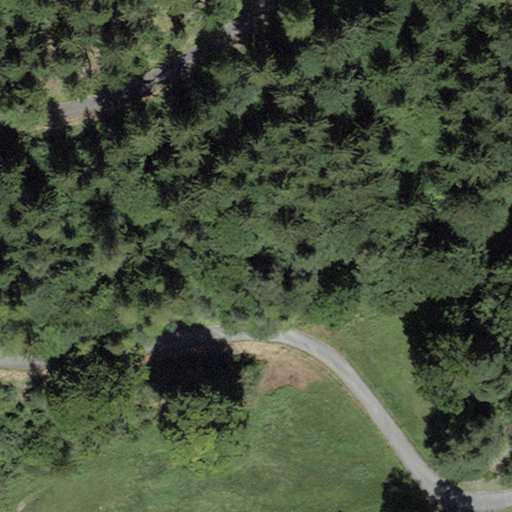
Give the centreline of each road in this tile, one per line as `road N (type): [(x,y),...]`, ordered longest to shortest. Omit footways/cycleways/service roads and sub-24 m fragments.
road 1 (track): [(0,361),(249,332),(291,335),(346,370),(450,501)]
road 2 (track): [(268,0),(203,52),(118,93),(65,113),(0,116)]
